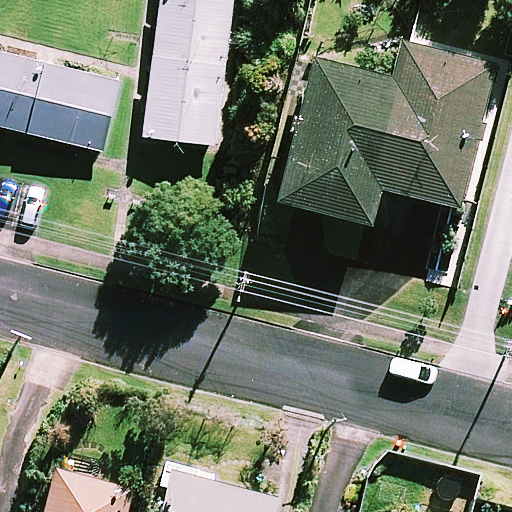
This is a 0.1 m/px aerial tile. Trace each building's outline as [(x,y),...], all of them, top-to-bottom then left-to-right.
[(220,0),(172,0),(163,68),(234,78),(244,3),(220,0)] [(495,65),(402,41),(392,79),(314,59),(277,200),(371,225),(380,188),(458,208),(495,65)] [(0,129),(42,140),(59,70),(0,55),(0,129)] [(163,68),(154,143),(224,152),(234,78),(163,68)] [(42,140),(115,158),(132,87),(59,70),(42,140)] [(124,511),(130,492),(49,472),(39,511),(124,511)] [(270,511),(273,501),(165,474),(155,511),(270,511)]
